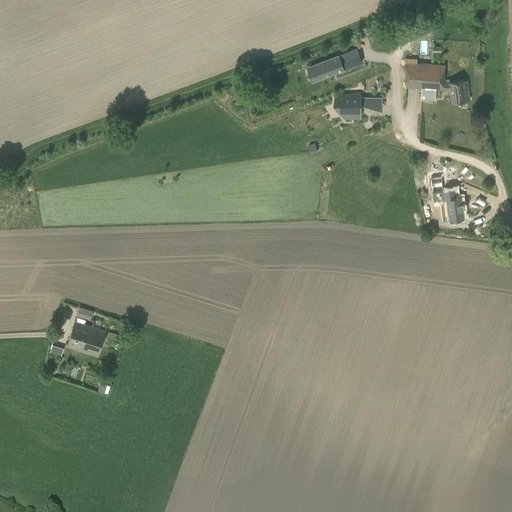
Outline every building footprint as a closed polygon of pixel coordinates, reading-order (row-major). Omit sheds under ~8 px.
[(386,54),(378,34),(340,48),(303,63),(311,83),(348,69),(348,68),(386,54)] [(427,63),(428,43),(406,41),(405,87),(420,87),(420,89),(450,90),(452,102),(469,99),(466,79),(449,82),(450,86),(443,85),(444,64),(435,64),(435,63),(427,63)] [(360,95),(336,95),(336,102),(344,114),(360,110),(360,102),(374,106),(374,95),(360,95)] [(461,197),(456,198),(455,188),(435,191),(436,201),(446,200),(448,212),(449,212),(450,220),(463,218),(461,197)] [(77,315),(90,319),(93,311),(79,307),(77,315)] [(84,332),(86,324),(75,321),(67,345),(78,348),(80,341),(84,342),(86,336),(83,334),(84,332)] [(80,341),(78,348),(98,355),(105,331),(86,324),(84,332),(83,334),(86,336),(84,342),(80,341)] [(52,343),(49,350),(60,354),(63,347),(52,343)]
